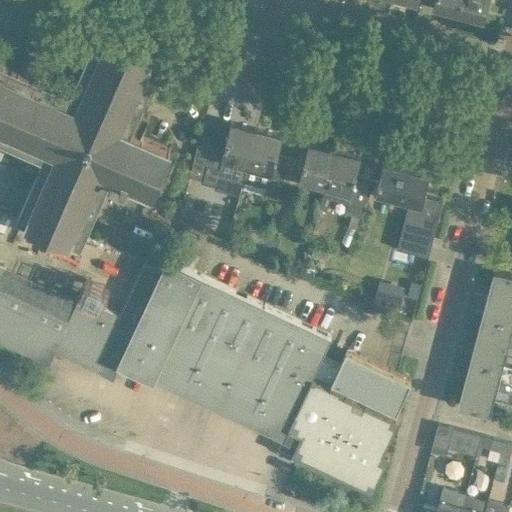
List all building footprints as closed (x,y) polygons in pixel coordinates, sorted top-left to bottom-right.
[(434,0),(433,6),(458,13),(461,0),(434,0)] [(487,0),(461,0),(458,13),(482,20),(487,0)] [(107,37),(97,33),(96,32),(86,56),(82,55),(78,66),(81,67),(76,79),(72,78),(67,90),(31,75),(42,50),(44,51),(51,49),(59,32),(56,24),(40,17),(33,20),(26,36),(29,44),(31,45),(20,70),(0,61),(0,137),(39,155),(33,166),(36,168),(31,181),(27,179),(23,190),(26,191),(16,215),(26,220),(26,221),(68,240),(69,239),(80,243),(94,212),(160,242),(169,221),(140,208),(148,190),(152,192),(170,149),(140,136),(149,116),(139,112),(161,61),(150,56),(151,55),(107,36),(107,37)] [(195,147),(188,174),(215,182),(217,174),(243,180),(247,165),(248,166),(258,129),(230,122),(225,139),(211,135),(207,151),(195,147)] [(282,136),(258,129),(248,166),(247,165),(243,180),(267,187),(265,193),(279,197),(282,185),(283,186),(291,156),(278,153),(282,136)] [(325,186),(334,150),(308,143),(304,160),(291,156),(283,186),(297,189),(300,178),(313,182),(314,179),(325,182),(324,186),(325,186)] [(324,186),(322,195),(323,196),(324,193),(336,196),(335,199),(348,202),(345,212),(351,213),(360,216),(370,177),(361,175),(359,176),(358,177),(355,176),(360,156),(334,150),(325,186),(324,186)] [(386,159),(379,185),(377,193),(409,202),(397,247),(428,255),(443,200),(431,197),(430,201),(423,199),(430,175),(417,172),(418,168),(386,159)] [(330,334),(295,317),(166,258),(161,269),(144,261),(120,314),(78,294),(67,318),(0,287),(0,277),(5,267),(0,265),(0,340),(47,362),(54,348),(114,376),(120,362),(282,437),(282,438),(283,439),(286,434),(297,439),(292,451),(294,452),(321,465),(358,482),(373,489),(390,453),(384,450),(400,416),(394,413),(410,378),(401,374),(397,372),(346,348),(329,384),(311,375),(330,334)] [(511,271),(492,266),(457,401),(490,410),(511,326),(511,271)] [(476,454),(481,434),(453,427),(448,446),(476,454)] [(500,449),(503,440),(493,437),(490,447),(500,449)] [(511,449),(511,444),(511,442),(503,440),(500,449),(510,452),(511,449)] [(459,511),(465,493),(442,487),(435,511),(459,511)] [(506,511),(508,504),(487,499),(484,510),(483,511),(506,511)]
